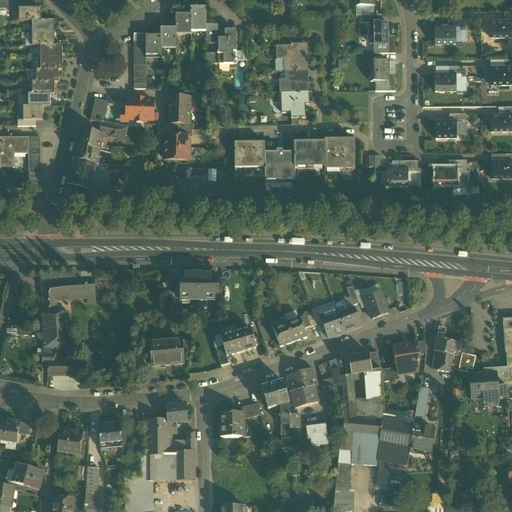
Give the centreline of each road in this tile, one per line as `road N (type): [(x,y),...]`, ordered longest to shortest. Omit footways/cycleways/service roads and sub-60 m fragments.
road 1 (residential): [(436,310),(201,394),(69,402),(0,391)]
road 2 (secondary): [(43,250),(272,250),(413,264)]
road 3 (residential): [(93,41),(43,250)]
road 4 (residential): [(411,101),(412,145),(378,146),(376,108),(383,102)]
